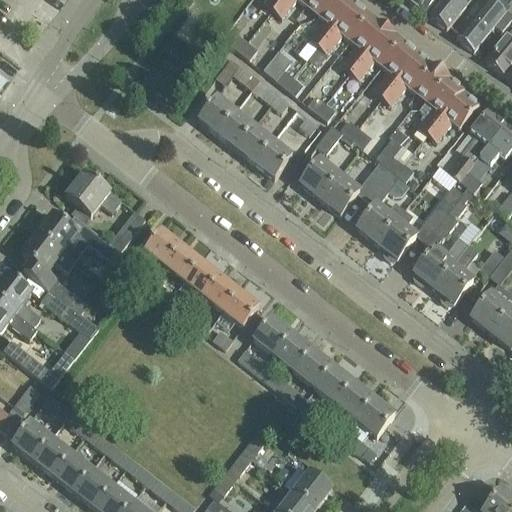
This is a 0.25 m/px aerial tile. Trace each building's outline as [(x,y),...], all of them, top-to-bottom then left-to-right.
[(270,0),(264,9),(273,16),(284,0),(270,0)] [(285,0),(273,16),(281,23),(297,3),(316,18),(326,6),(318,0),(285,0)] [(309,45),(318,52),(355,7),(346,0),(318,0),(326,6),(316,18),(325,25),(309,45)] [(409,0),(407,3),(424,16),(437,0),(409,0)] [(473,0),(446,0),(430,21),(446,34),(473,0)] [(486,40),(496,29),(502,34),(511,22),(511,0),(490,0),(456,42),(474,56),(486,40)] [(342,39),(350,45),(370,19),(355,7),(318,52),(327,59),(342,39)] [(232,31),(239,36),(251,20),(244,15),(232,31)] [(341,71),(350,78),(387,32),(370,19),(350,45),(357,51),(341,71)] [(374,65),(382,71),(402,45),(387,32),(350,78),(359,84),(374,65)] [(486,66),(504,80),(511,69),(511,32),(498,50),(486,66)] [(230,49),(240,57),(248,47),(238,39),(230,49)] [(419,58),(402,45),(382,71),(389,76),(373,96),(382,103),(419,58)] [(248,47),(240,57),(250,64),(257,54),(248,47)] [(257,70),(270,80),(285,60),(278,55),(270,65),(264,60),(257,70)] [(436,72),(419,58),(378,109),(386,115),(406,90),(425,106),(436,92),(426,84),(436,72)] [(270,80),(286,93),(294,83),(284,75),(291,65),(285,60),(270,80)] [(233,79),(252,94),(259,85),(230,62),(215,81),(225,89),(233,79)] [(428,121),(414,138),(423,145),(427,139),(462,96),(464,94),(436,72),(426,84),(436,92),(425,106),(419,114),(428,121)] [(294,83),(286,93),(295,100),(303,90),(294,83)] [(259,85),(252,94),(257,99),(265,105),(271,109),(278,100),(268,92),(259,85)] [(462,96),(427,139),(436,147),(452,127),(460,133),(479,109),(462,96)] [(289,108),(278,100),(271,109),(281,117),(289,108)] [(308,110),(318,118),(326,108),(316,100),(308,110)] [(198,123),(217,138),(234,117),(215,101),(198,123)] [(326,108),(318,118),(327,126),(335,116),(326,108)] [(462,181),(467,174),(478,161),(476,159),(480,153),(486,158),(491,152),(488,150),(506,128),(488,113),(470,135),(476,140),(464,155),(467,157),(449,179),(458,186),(462,181)] [(217,138),(236,154),(254,132),(234,117),(217,138)] [(306,122),(299,131),(310,139),(317,130),(306,122)] [(340,134),(343,136),(351,143),(359,133),(348,124),(340,134)] [(400,127),(389,141),(392,143),(402,151),(403,151),(409,143),(410,135),(400,127)] [(511,158),(511,132),(506,128),(488,150),(491,152),(486,158),(480,153),(476,159),(478,161),(489,169),(498,158),(507,165),(511,158)] [(353,145),(351,143),(343,136),(340,139),(328,129),(314,148),(326,158),(339,140),(350,149),(353,145)] [(236,154),(255,169),(273,147),(254,132),(236,154)] [(371,142),(363,152),(373,160),(388,140),(378,132),(371,142)] [(353,145),(363,152),(371,142),(359,133),(351,143),(353,145)] [(386,170),(394,161),(402,151),(392,143),(376,162),(386,170)] [(273,147),(255,169),(275,184),(292,162),(273,147)] [(394,161),(386,170),(406,186),(413,176),(394,161)] [(478,161),(467,174),(478,183),(489,169),(478,161)] [(300,188),(320,204),(339,180),(319,164),(300,188)] [(363,187),(373,195),(387,176),(377,168),(363,187)] [(79,184),(66,202),(77,211),(72,218),(85,229),(91,222),(92,223),(102,210),(111,217),(120,206),(121,205),(110,197),(110,196),(96,185),(97,182),(96,182),(85,174),(78,182),(77,182),(79,184)] [(462,181),(459,186),(467,193),(468,193),(473,197),(477,192),(482,186),(478,183),(467,174),(462,181)] [(387,176),(373,195),(383,202),(388,196),(397,184),(387,176)] [(339,180),(320,204),(340,220),(353,204),(359,196),(339,180)] [(412,182),(407,188),(413,193),(418,187),(412,182)] [(397,184),(388,196),(395,201),(401,200),(409,191),(398,183),(397,184)] [(423,229),(433,237),(467,193),(459,186),(455,191),(453,190),(423,229)] [(467,193),(433,237),(443,245),(458,225),(455,223),(467,209),(464,207),(467,203),(473,207),(477,202),(481,205),(482,205),(473,197),(468,193),(467,193)] [(495,215),(506,223),(511,215),(511,197),(511,196),(495,215)] [(357,233),(377,249),(404,215),(395,208),(387,218),(376,209),(370,217),(357,233)] [(404,215),(377,249),(386,255),(384,258),(384,261),(391,266),(394,266),(396,264),(397,265),(410,249),(416,240),(405,231),(413,222),(404,215)] [(111,249),(121,256),(145,225),(136,217),(111,249)] [(52,219),(37,239),(74,268),(75,267),(72,265),(79,256),(85,248),(113,269),(121,258),(73,220),(66,229),(52,219)] [(144,255),(164,270),(180,251),(160,235),(144,255)] [(37,239),(21,260),(31,267),(23,277),(31,282),(48,295),(47,296),(79,321),(87,311),(87,310),(59,288),(60,288),(46,277),(47,276),(54,267),(68,278),(74,268),(37,239)] [(426,287),(434,293),(468,250),(459,243),(448,256),(438,247),(427,262),(414,278),(415,279),(414,281),(414,284),(421,290),(424,289),(426,287)] [(468,250),(434,293),(443,300),(441,302),(441,305),(448,311),(451,311),(453,308),(454,309),(467,293),(473,285),(462,276),(477,258),(468,250)] [(164,270),(184,286),(199,266),(180,251),(164,270)] [(511,252),(505,261),(489,282),(499,289),(511,273),(511,252)] [(479,274),(489,282),(505,261),(495,253),(479,274)] [(184,286),(203,301),(219,281),(199,266),(184,286)] [(134,282),(147,292),(154,283),(142,273),(134,282)] [(6,279),(0,287),(0,306),(34,332),(41,322),(22,308),(30,297),(6,279)] [(203,301),(223,317),(239,297),(219,281),(203,301)] [(154,283),(147,292),(159,301),(167,292),(154,283)] [(115,298),(121,302),(131,290),(125,286),(115,298)] [(91,306),(107,318),(118,303),(102,291),(91,306)] [(47,296),(40,306),(60,321),(80,337),(65,356),(75,363),(90,345),(97,335),(79,321),(47,296)] [(239,297),(223,317),(243,332),(258,312),(239,297)] [(471,322),(491,338),(510,314),(490,298),(471,322)] [(173,313),(186,323),(194,313),(181,303),(173,313)] [(0,306),(0,336),(7,327),(21,337),(30,344),(37,335),(37,334),(34,332),(0,306)] [(511,311),(510,314),(491,338),(511,354),(511,352),(511,311)] [(194,313),(186,323),(198,333),(206,323),(194,313)] [(253,345),(274,361),(291,338),(271,322),(253,345)] [(233,345),(220,335),(213,345),(226,355),(233,345)] [(274,361),(294,377),(312,355),(291,338),(274,361)] [(3,354),(22,369),(53,392),(60,382),(9,345),(3,354)] [(238,364),(259,380),(266,371),(245,355),(238,364)] [(294,377),(315,393),(333,371),(312,355),(294,377)] [(259,380),(279,396),(286,387),(266,371),(259,380)] [(315,393),(336,410),(353,387),(333,371),(315,393)] [(279,396),(300,412),(307,403),(286,387),(279,396)] [(336,410),(356,426),(374,403),(353,387),(336,410)] [(30,389),(14,410),(23,417),(39,396),(30,389)] [(43,410),(63,426),(70,417),(50,401),(43,410)] [(300,412),(321,429),(328,420),(307,403),(300,412)] [(374,403),(356,426),(377,442),(394,420),(374,403)] [(23,417),(14,410),(0,428),(0,433),(7,439),(23,417)] [(63,426),(84,442),(91,433),(70,417),(63,426)] [(321,429),(341,445),(348,436),(328,420),(321,429)] [(12,449),(33,465),(50,443),(29,427),(12,449)] [(84,442),(105,458),(112,449),(91,433),(84,442)] [(348,436),(341,445),(362,461),(369,452),(348,436)] [(259,437),(242,458),(251,465),(267,445),(275,452),(280,446),(271,439),(268,444),(259,437)] [(33,465),(54,481),(71,459),(50,443),(33,465)] [(105,458),(125,474),(132,465),(112,449),(105,458)] [(242,458),(226,479),(235,486),(251,465),(242,458)] [(54,481),(74,497),(91,475),(71,459),(54,481)] [(125,474),(146,490),(153,481),(132,465),(125,474)] [(74,497),(93,511),(95,511),(112,491),(91,475),(74,497)] [(309,476),(293,497),(312,511),(317,511),(332,494),(309,476)] [(215,503),(208,511),(226,511),(219,506),(235,486),(226,479),(210,499),(215,503)] [(146,490),(167,506),(174,497),(153,481),(146,490)] [(95,511),(129,511),(133,507),(112,491),(95,511)] [(511,511),(511,502),(501,493),(486,511),(511,511)] [(192,511),(174,497),(167,506),(174,511),(192,511)] [(312,511),(293,497),(281,511),(312,511)]
